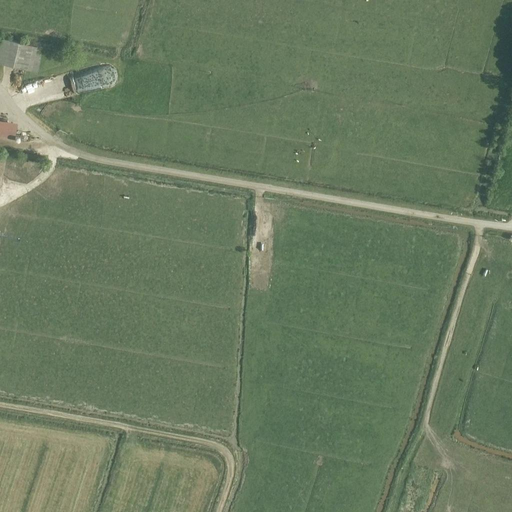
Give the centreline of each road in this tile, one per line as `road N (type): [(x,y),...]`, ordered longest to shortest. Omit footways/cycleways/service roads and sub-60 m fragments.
road 1 (unclassified): [(511,227),(74,150),(0,88)]
road 2 (track): [(477,222),(423,428),(389,511)]
road 3 (track): [(0,405),(214,443),(232,463),(219,511)]
